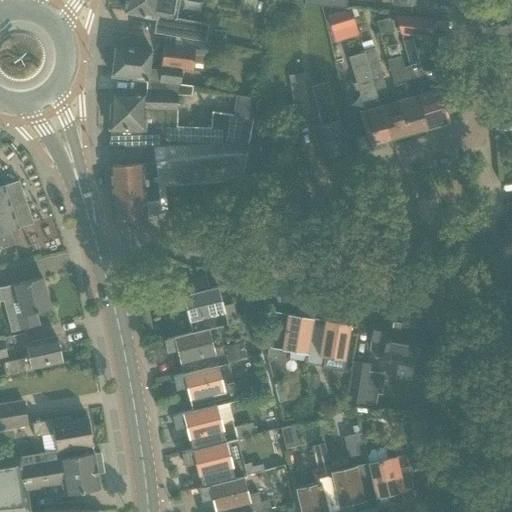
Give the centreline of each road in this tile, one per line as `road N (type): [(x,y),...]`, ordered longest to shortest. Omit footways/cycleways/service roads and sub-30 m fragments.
road 1 (residential): [(495,366),(414,295),(185,255),(160,228)]
road 2 (residential): [(160,228),(473,138)]
road 3 (tertiary): [(149,511),(99,250)]
road 4 (residential): [(473,138),(466,0)]
